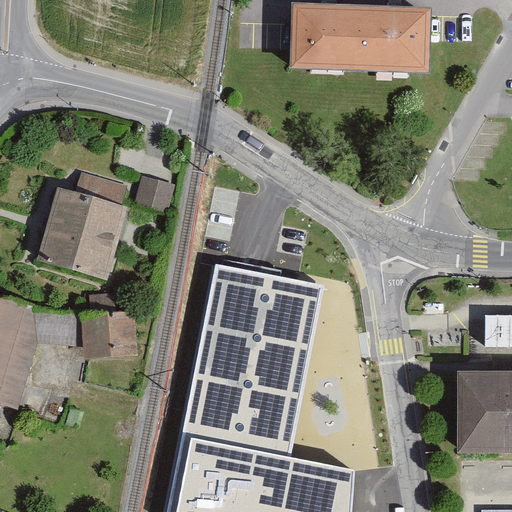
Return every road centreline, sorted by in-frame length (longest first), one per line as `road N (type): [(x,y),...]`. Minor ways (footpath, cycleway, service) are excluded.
road 1 (residential): [(3,83),(55,81),(204,119),(391,237)]
road 2 (residential): [(391,237),(382,263),(413,511)]
road 3 (residential): [(391,237),(414,212),(511,43)]
road 4 (residential): [(391,237),(457,254),(511,254)]
